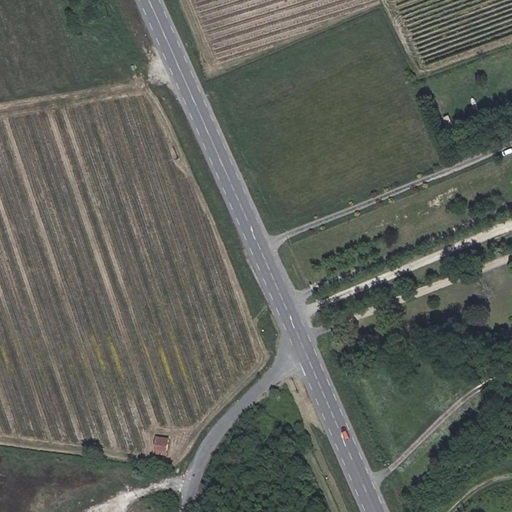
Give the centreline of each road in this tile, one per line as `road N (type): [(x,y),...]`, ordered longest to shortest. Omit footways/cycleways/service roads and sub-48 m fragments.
road 1 (tertiary): [(303,353),(148,0)]
road 2 (unknown): [(258,252),(511,141)]
road 3 (unknown): [(511,223),(287,318)]
road 4 (residential): [(187,511),(204,442),(303,353)]
road 5 (tertiary): [(373,511),(303,353)]
